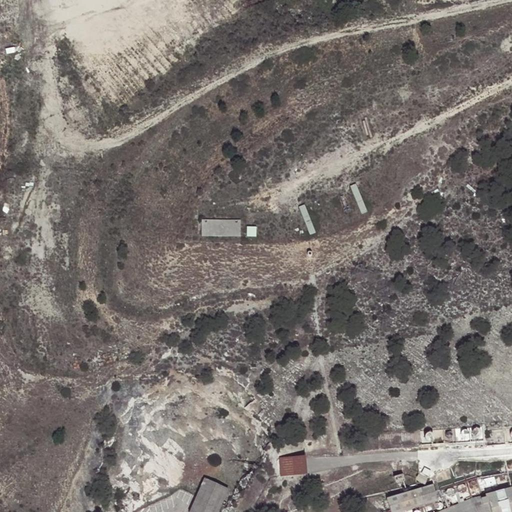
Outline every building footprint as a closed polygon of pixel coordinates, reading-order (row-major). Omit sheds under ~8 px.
[(241,220),(201,220),(201,236),(241,237),(241,220)] [(256,228),(247,228),(247,237),(256,237),(256,228)] [(481,436),(482,434),(481,433),(481,431),(480,430),(478,430),(477,429),(475,430),(474,430),(473,432),(472,433),(472,435),(473,436),(473,437),(475,438),(476,439),(478,439),(479,438),(480,437),(481,436)] [(469,437),(470,435),(469,434),(469,432),(468,431),(466,430),(465,430),(463,431),(462,431),(461,432),(460,434),(460,435),(461,437),(461,438),(463,439),(464,440),(466,439),(467,439),(468,438),(469,437)] [(433,440),(434,438),(434,437),(433,435),(432,434),(430,433),(429,433),(427,434),(426,434),(425,436),(424,437),(424,439),(425,440),(426,441),(427,442),(428,443),(430,443),(431,442),(433,441),(433,440)] [(306,456),(280,458),(281,477),(307,475),(306,456)] [(218,511),(229,488),(205,478),(197,496),(190,511),(218,511)] [(433,485),(386,499),(390,511),(405,511),(438,502),(433,485)] [(511,511),(511,487),(471,499),(441,511),(439,511),(511,511)]
